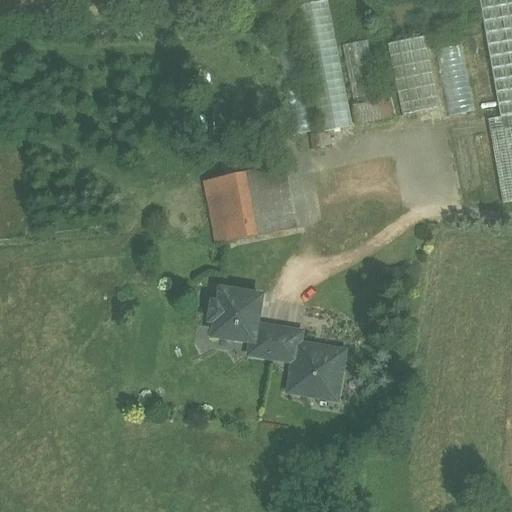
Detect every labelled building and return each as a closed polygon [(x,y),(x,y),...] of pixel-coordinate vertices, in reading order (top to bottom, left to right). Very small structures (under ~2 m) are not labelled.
[(511,0),(480,0),(501,118),(489,121),(503,204),(511,202),(511,0)] [(328,1),(296,7),(320,133),(353,127),(328,1)] [(425,37),(387,44),(402,117),(440,109),(425,37)] [(368,41),(342,46),(354,106),(380,101),(368,41)] [(459,42),(435,47),(449,116),(474,110),(459,42)] [(380,101),(354,106),(358,126),(396,118),(392,99),(380,101)] [(293,115),(295,133),(308,131),(306,113),(293,115)] [(393,164),(314,180),(323,224),(402,209),(393,164)] [(283,166),(205,182),(217,245),(295,229),(283,166)] [(261,298),(222,291),(220,305),(214,304),(211,321),(217,322),(215,336),(253,342),(254,342),(257,327),(261,298)] [(301,334),(257,327),(254,342),(253,342),(251,354),(295,361),(297,345),(299,345),(301,334)] [(299,345),(297,345),(295,361),(290,392),(336,399),(344,353),(299,345)]
